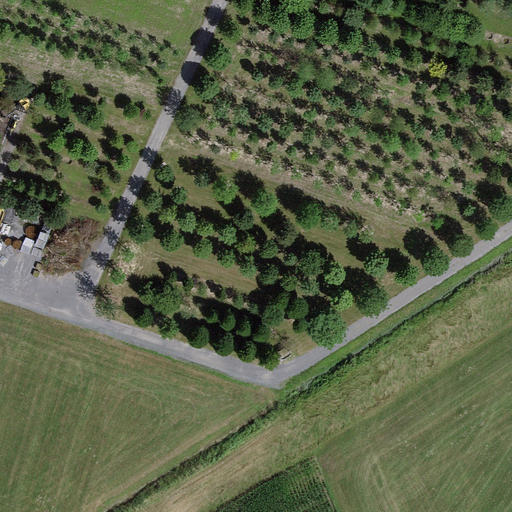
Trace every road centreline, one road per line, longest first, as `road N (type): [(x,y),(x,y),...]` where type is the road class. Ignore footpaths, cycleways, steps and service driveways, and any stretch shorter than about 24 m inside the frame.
road 1 (track): [(0,284),(285,375),(511,234)]
road 2 (track): [(78,310),(222,0)]
